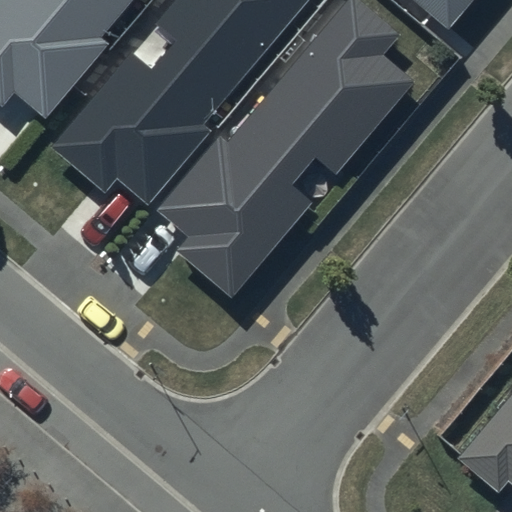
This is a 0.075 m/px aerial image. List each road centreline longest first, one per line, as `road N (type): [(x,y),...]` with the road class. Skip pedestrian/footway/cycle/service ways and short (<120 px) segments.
road 1 (residential): [(238,494),(511,170)]
road 2 (residential): [(238,494),(0,294)]
